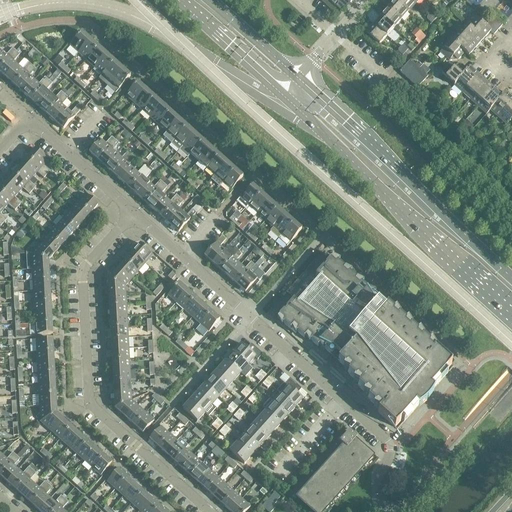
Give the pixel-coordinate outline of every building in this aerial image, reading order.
[(408,12),(394,0),(387,8),(401,20),(408,12)] [(415,4),(411,0),(394,0),(408,12),(415,4)] [(401,20),(387,8),(380,16),(398,32),(401,29),(396,25),(401,20)] [(398,32),(380,16),(373,24),(386,36),(393,28),(398,32)] [(485,26),(473,16),(466,24),(483,39),(490,31),(494,34),(498,30),(489,22),(485,26)] [(493,17),(489,22),(498,30),(502,25),(493,17)] [(386,36),(373,24),(365,32),(379,44),(386,36)] [(483,39),(466,24),(458,32),(476,47),(483,39)] [(414,32),(423,40),(425,37),(422,34),(418,30),(416,29),(414,32)] [(412,36),(417,40),(420,43),(423,40),(414,32),(413,33),(412,36)] [(476,47),(458,32),(451,40),(467,54),(466,55),(468,56),(476,47)] [(69,46),(78,53),(89,40),(81,33),(69,46)] [(12,48),(16,52),(25,41),(22,38),(17,43),(12,48)] [(89,40),(78,53),(86,61),(97,48),(89,40)] [(451,40),(447,45),(440,52),(449,61),(457,60),(464,53),(466,55),(467,54),(451,40)] [(6,55),(0,49),(0,69),(16,52),(12,48),(6,55)] [(97,48),(86,61),(94,68),(106,55),(97,48)] [(16,52),(0,69),(0,73),(6,78),(18,65),(13,62),(19,55),(19,54),(21,53),(19,51),(17,53),(16,52)] [(106,55),(94,68),(102,75),(114,62),(106,55)] [(55,58),(53,61),(58,66),(62,71),(65,67),(61,63),(60,63),(55,58)] [(408,80),(419,68),(410,60),(399,72),(408,80)] [(107,86),(122,69),(114,62),(102,75),(98,79),(107,86)] [(18,65),(6,78),(14,86),(32,66),(28,63),(22,70),(18,65)] [(441,74),(454,85),(468,70),(467,69),(465,71),(457,64),(450,65),(441,74)] [(32,66),(14,86),(22,93),(34,80),(29,76),(35,69),(32,66)] [(468,70),(454,85),(462,93),(478,75),(469,67),(467,69),(468,70)] [(428,77),(419,68),(408,80),(417,88),(428,77)] [(130,77),(122,69),(107,86),(115,94),(130,77)] [(62,81),(65,77),(59,72),(56,76),(62,81)] [(478,75),(462,93),(470,100),(486,82),(478,75)] [(34,80),(22,93),(30,100),(48,81),(45,77),(39,84),(34,80)] [(77,77),(74,81),(83,89),(86,86),(77,77)] [(48,81),(30,100),(38,108),(50,95),(46,91),(52,84),(48,81)] [(486,82),(470,100),(478,107),(494,89),(486,82)] [(125,96),(134,103),(145,90),(137,83),(125,96)] [(494,89),(478,107),(486,114),(490,110),(506,92),(505,92),(502,96),(494,89)] [(145,90),(134,103),(142,111),(153,98),(145,90)] [(50,95),(38,108),(47,115),(64,95),(61,92),(55,99),(50,95)] [(90,95),(99,104),(103,100),(93,92),(90,95)] [(511,98),(506,92),(490,110),(498,117),(511,101),(511,98)] [(64,95),(47,115),(55,122),(66,109),(62,105),(68,98),(64,95)] [(153,98),(142,111),(150,118),(161,105),(153,98)] [(511,101),(498,117),(506,125),(511,118),(511,101)] [(161,105),(150,118),(158,125),(170,112),(161,105)] [(66,109),(55,122),(63,130),(81,110),(77,106),(71,113),(66,109)] [(170,112),(158,125),(166,132),(178,119),(170,112)] [(171,143),(186,126),(178,119),(166,132),(163,136),(171,143)] [(179,150),(194,134),(186,126),(171,143),(179,150)] [(132,137),(125,131),(121,135),(128,141),(132,137)] [(190,154),(202,141),(194,134),(179,150),(187,157),(190,154)] [(89,153),(97,160),(115,140),(111,137),(105,144),(100,140),(89,153)] [(117,138),(115,140),(97,160),(105,167),(117,154),(113,151),(119,144),(118,144),(120,141),(117,138)] [(202,141),(190,154),(198,161),(210,148),(202,141)] [(210,148),(198,161),(206,169),(218,155),(210,148)] [(35,149),(27,158),(47,175),(50,171),(43,165),(47,160),(35,149)] [(154,153),(163,161),(166,158),(157,149),(154,153)] [(117,154),(105,167),(113,175),(131,155),(133,153),(129,150),(128,152),(127,152),(121,158),(117,154)] [(131,155),(113,175),(121,182),(133,169),(129,165),(135,158),(131,155)] [(218,155),(206,169),(214,176),(226,163),(218,155)] [(47,175),(27,158),(20,166),(33,177),(37,173),(43,179),(47,175)] [(222,183),(234,170),(226,163),(214,176),(211,179),(219,187),(222,183)] [(33,177),(20,166),(13,174),(32,191),(35,187),(29,181),(33,177)] [(133,169),(121,182),(130,189),(147,169),(143,166),(137,173),(133,169)] [(147,169),(130,189),(138,196),(149,183),(145,179),(151,173),(147,169)] [(234,170),(222,183),(231,191),(243,177),(234,170)] [(32,191),(13,174),(6,182),(18,193),(22,189),(29,195),(32,191)] [(186,182),(195,190),(199,186),(189,178),(186,182)] [(149,183),(138,196),(146,204),(163,184),(160,181),(154,187),(149,183)] [(18,193),(6,182),(0,188),(0,191),(18,207),(21,203),(14,198),(18,193)] [(163,184),(146,204),(154,211),(165,198),(161,194),(167,187),(163,184)] [(240,199),(249,207),(260,194),(252,186),(240,199)] [(18,207),(0,191),(0,205),(4,209),(8,205),(14,211),(18,207)] [(202,196),(212,204),(215,201),(205,192),(202,196)] [(85,194),(77,203),(90,214),(98,205),(85,194)] [(260,194),(249,207),(257,214),(269,201),(260,194)] [(165,198),(154,211),(162,218),(179,198),(176,195),(170,202),(165,198)] [(177,208),(183,202),(186,198),(183,195),(179,198),(162,218),(170,225),(182,212),(177,208)] [(269,201),(257,214),(265,221),(277,208),(269,201)] [(90,214),(77,203),(70,211),(83,222),(90,214)] [(182,212),(170,225),(178,233),(196,213),(195,213),(197,210),(194,207),(186,216),(182,212)] [(277,208),(265,221),(273,228),(285,215),(277,208)] [(83,222),(70,211),(63,219),(76,230),(83,222)] [(285,215),(273,228),(281,236),(293,223),(285,215)] [(63,219),(56,227),(68,238),(76,230),(63,219)] [(233,224),(238,228),(241,225),(236,220),(233,224)] [(301,230),(293,223),(281,236),(290,243),(301,230)] [(68,238),(56,227),(49,235),(61,246),(68,238)] [(49,235),(41,243),(54,254),(61,246),(49,235)] [(204,256),(212,263),(224,250),(220,247),(226,240),(222,236),(204,256)] [(41,243),(31,255),(48,261),(54,254),(41,243)] [(140,244),(133,253),(145,264),(153,255),(140,244)] [(221,271),(238,251),(235,248),(233,250),(228,246),(224,250),(212,263),(221,271)] [(381,301),(326,252),(320,258),(318,257),(324,250),(286,292),(294,299),(275,320),(309,351),(311,349),(325,362),(346,381),(345,383),(378,413),(395,428),(401,421),(403,422),(396,429),(397,430),(454,367),(453,366),(446,373),(445,372),(451,365),(381,301)] [(238,251),(221,271),(229,278),(240,265),(236,261),(242,254),(238,251)] [(145,264),(133,253),(125,261),(138,272),(145,264)] [(48,261),(31,255),(32,270),(49,269),(48,261)] [(252,275),(258,269),(267,258),(263,255),(254,266),(237,285),(245,293),(257,280),(252,275)] [(138,272),(125,261),(118,269),(131,280),(138,272)] [(240,265),(229,278),(237,285),(254,266),(251,262),(245,269),(240,265)] [(49,269),(32,270),(32,281),(49,280),(49,269)] [(131,280),(118,269),(108,280),(125,286),(131,280)] [(49,280),(32,281),(33,292),(50,291),(49,280)] [(125,286),(108,280),(109,296),(125,295),(125,286)] [(167,295),(176,303),(187,290),(179,283),(167,295)] [(195,298),(187,290),(176,303),(184,310),(195,298)] [(50,291),(33,292),(34,303),(50,302),(50,291)] [(125,295),(109,296),(109,306),(126,306),(125,295)] [(203,305),(195,298),(184,310),(192,317),(203,305)] [(50,302),(34,303),(34,313),(51,312),(50,302)] [(211,312),(203,305),(192,317),(200,325),(211,312)] [(126,306),(109,306),(110,317),(127,316),(126,306)] [(51,312),(34,313),(35,324),(52,323),(51,312)] [(220,320),(211,312),(200,325),(208,332),(220,320)] [(127,316),(110,317),(110,328),(127,327),(127,316)] [(52,323),(35,324),(35,335),(52,334),(52,323)] [(127,327),(110,328),(111,339),(128,338),(127,327)] [(128,338),(111,339),(112,350),(128,349),(128,338)] [(36,341),(36,352),(53,351),(53,340),(36,341)] [(241,344),(233,352),(248,365),(255,358),(257,360),(262,354),(251,344),(247,349),(241,344)] [(128,349),(112,350),(112,360),(129,359),(128,349)] [(53,351),(36,352),(37,363),(54,362),(53,351)] [(248,365),(233,352),(226,360),(240,373),(245,377),(252,369),(248,365)] [(129,359),(112,360),(113,371),(130,370),(129,359)] [(240,373),(226,360),(219,369),(233,381),(240,373)] [(54,362),(37,363),(37,374),(54,373),(54,362)] [(233,381),(219,369),(212,377),(226,389),(233,381)] [(130,370),(113,371),(113,382),(130,381),(130,370)] [(263,379),(266,375),(261,371),(258,374),(263,379)] [(54,373),(37,374),(38,384),(55,384),(54,373)] [(226,389),(212,377),(205,385),(219,397),(226,389)] [(265,381),(271,386),(274,382),(268,377),(265,381)] [(297,394),(301,389),(290,379),(278,392),(281,395),(295,407),(302,399),(297,394)] [(130,381),(113,382),(114,393),(131,392),(130,381)] [(55,384),(38,384),(39,395),(55,394),(55,384)] [(219,397),(205,385),(197,393),(212,405),(219,397)] [(248,395),(252,392),(246,387),(243,390),(248,395)] [(131,392),(114,393),(115,408),(131,400),(131,392)] [(212,405),(197,393),(190,401),(204,414),(212,405)] [(55,394),(39,395),(39,406),(56,405),(55,394)] [(256,402),(259,398),(254,394),(251,397),(256,402)] [(295,407),(281,395),(274,403),(288,415),(295,407)] [(131,400),(115,408),(126,419),(137,406),(131,400)] [(288,415),(274,403),(270,400),(263,408),(266,411),(280,424),(288,415)] [(204,414),(190,401),(183,409),(197,422),(204,414)] [(234,411),(237,408),(232,403),(229,406),(234,411)] [(56,405),(39,406),(40,422),(57,414),(56,405)] [(137,406),(126,419),(134,426),(146,413),(137,406)] [(236,413),(242,418),(245,414),(239,410),(236,413)] [(280,424),(266,411),(259,419),(273,432),(280,424)] [(146,413),(134,426),(143,433),(154,421),(146,413)] [(57,414),(40,422),(52,432),(63,420),(57,414)] [(220,427),(223,424),(218,419),(214,422),(220,427)] [(273,432),(259,419),(252,427),(266,440),(273,432)] [(71,427),(63,420),(52,432),(60,439),(71,427)] [(222,429),(227,434),(230,430),(225,426),(222,429)] [(79,434),(71,427),(60,439),(68,447),(79,434)] [(149,439),(158,447),(169,434),(161,427),(149,439)] [(266,440),(252,427),(245,435),(259,448),(266,440)] [(303,486),(297,492),(296,491),(293,494),(312,511),(330,511),(331,511),(328,508),(372,458),(354,442),(357,439),(349,432),(339,443),(346,450),(309,491),(303,486)] [(87,441),(79,434),(68,447),(76,454),(87,441)] [(169,434),(158,447),(166,454),(177,442),(169,434)] [(259,448),(245,435),(237,443),(252,456),(259,448)] [(95,449),(87,441),(76,454),(84,461),(95,449)] [(177,442),(166,454),(174,461),(185,449),(177,442)] [(252,456),(237,443),(230,451),(244,464),(252,456)] [(44,457),(47,453),(42,449),(39,452),(44,457)] [(103,456),(95,449),(84,461),(92,468),(103,456)] [(185,449),(174,461),(182,469),(193,456),(185,449)] [(2,455),(0,457),(0,473),(16,456),(12,453),(6,459),(2,455)] [(16,456),(0,473),(0,476),(7,482),(18,470),(14,466),(20,459),(16,456)] [(103,456),(92,468),(100,476),(112,463),(103,456)] [(193,456),(182,469),(190,476),(201,463),(193,456)] [(201,463),(190,476),(198,483),(209,471),(201,463)] [(18,470),(7,482),(15,490),(32,470),(29,467),(23,474),(18,470)] [(107,482),(115,489),(126,477),(118,469),(107,482)] [(32,470),(15,490),(23,497),(34,484),(30,480),(36,474),(32,470)] [(209,471),(198,483),(206,490),(217,478),(209,471)] [(31,504),(48,485),(52,480),(49,477),(39,488),(34,484),(23,497),(31,504)] [(126,477),(115,489),(123,496),(134,484),(126,477)] [(217,478),(206,490),(214,498),(225,485),(217,478)] [(134,484),(123,496),(131,504),(143,491),(134,484)] [(48,485),(31,504),(39,511),(50,499),(46,495),(52,488),(48,485)] [(225,485),(214,498),(222,505),(233,492),(225,485)] [(50,499),(39,511),(52,511),(64,499),(68,494),(65,491),(55,503),(50,499)] [(151,498),(143,491),(131,504),(139,511),(151,498)] [(233,492),(222,505),(230,511),(242,499),(233,492)] [(269,511),(276,506),(273,503),(281,497),(276,492),(262,504),(268,511),(269,511)] [(152,511),(159,506),(151,498),(139,511),(140,511),(152,511)] [(64,499),(52,511),(65,511),(62,509),(68,502),(64,499)] [(242,499),(230,511),(245,511),(250,507),(242,499)]
